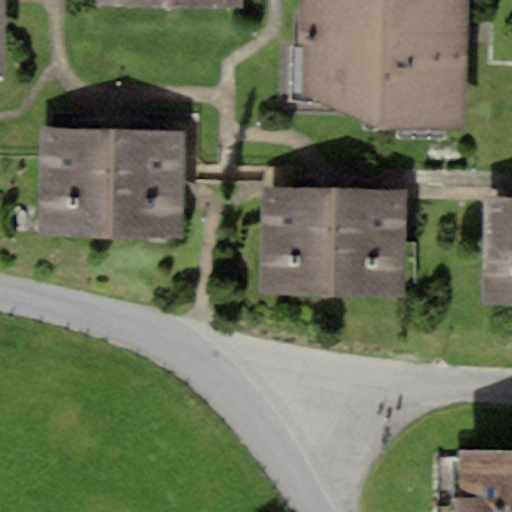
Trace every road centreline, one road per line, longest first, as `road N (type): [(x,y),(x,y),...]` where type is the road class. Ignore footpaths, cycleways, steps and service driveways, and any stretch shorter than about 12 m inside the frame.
road 1 (residential): [(0,291),(162,339),(248,414)]
road 2 (residential): [(511,389),(350,390),(248,414)]
